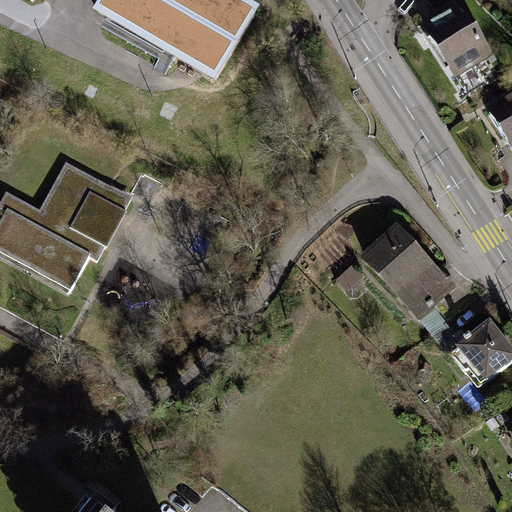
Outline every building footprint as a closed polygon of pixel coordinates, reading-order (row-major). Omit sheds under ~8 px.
[(244,0),(98,0),(93,10),(215,83),(259,9),(244,0)] [(441,18),(424,29),(454,77),(489,55),(473,30),(466,34),(450,8),(439,15),(441,18)] [(511,99),(489,114),(511,149),(511,99)] [(98,262),(105,249),(105,248),(72,230),(91,197),(105,204),(112,190),(66,165),(40,213),(7,195),(0,207),(0,209),(7,213),(0,225),(0,255),(71,294),(90,258),(98,262)] [(133,200),(112,190),(105,204),(91,197),(72,230),(105,248),(105,249),(108,251),(118,232),(127,214),(126,213),(133,200)] [(397,235),(367,263),(420,319),(454,288),(440,273),(436,276),(397,235)] [(465,345),(452,355),(480,389),(511,362),(511,355),(486,324),(484,326),(478,317),(461,331),(467,338),(462,341),(465,345)]
